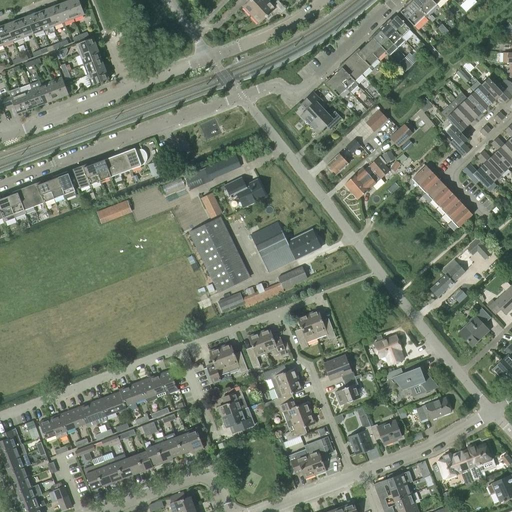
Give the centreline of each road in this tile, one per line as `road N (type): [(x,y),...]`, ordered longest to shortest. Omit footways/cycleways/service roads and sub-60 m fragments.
road 1 (residential): [(0,186),(279,83),(296,92),(395,0)]
road 2 (residential): [(492,413),(251,109)]
road 3 (residential): [(0,415),(180,351)]
road 4 (residential): [(353,479),(309,364),(297,360),(279,312)]
road 5 (residential): [(227,511),(205,473),(107,511)]
road 6 (residential): [(363,476),(492,413)]
road 7 (residential): [(485,218),(450,175),(511,113)]
road 8 (residential): [(0,138),(125,91)]
road 9 (residential): [(209,57),(271,35),(323,0)]
